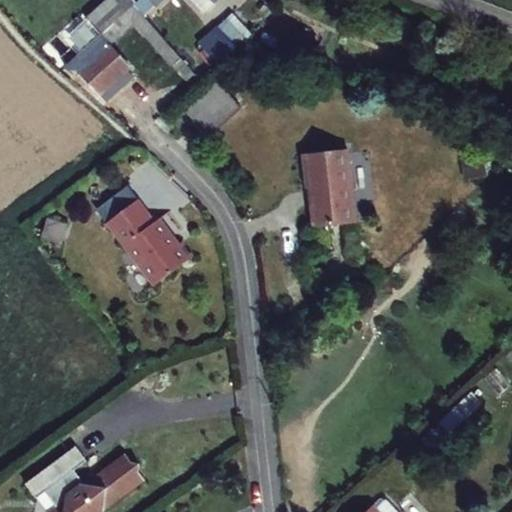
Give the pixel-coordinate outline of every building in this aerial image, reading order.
[(131,0),(107,0),(87,19),(98,30),(102,34),(64,67),(69,71),(74,66),(106,101),(133,77),(129,72),(132,68),(110,44),(133,24),(145,36),(148,34),(174,63),(181,57),(131,0)] [(215,0),(149,0),(152,2),(154,0),(192,0),(204,11),(215,0)] [(245,39),(225,19),(199,42),(219,63),(245,39)] [(238,108),(222,91),(189,121),(205,137),(238,108)] [(355,221),(348,149),(302,152),(305,185),(310,185),(311,202),(309,202),(311,225),(355,221)] [(112,226),(142,203),(138,197),(108,220),(112,226)] [(142,203),(112,226),(154,282),(192,252),(183,240),(177,244),(170,235),(173,234),(159,217),(155,220),(142,203)] [(139,291),(150,284),(139,267),(128,274),(139,291)] [(478,413),(468,402),(435,433),(445,443),(478,413)] [(442,446),(433,435),(418,449),(428,460),(442,446)] [(91,457),(80,443),(29,480),(38,494),(48,486),(58,501),(49,508),(51,511),(105,511),(107,505),(148,474),(142,467),(145,455),(134,455),(129,449),(89,479),(80,465),(91,457)]
